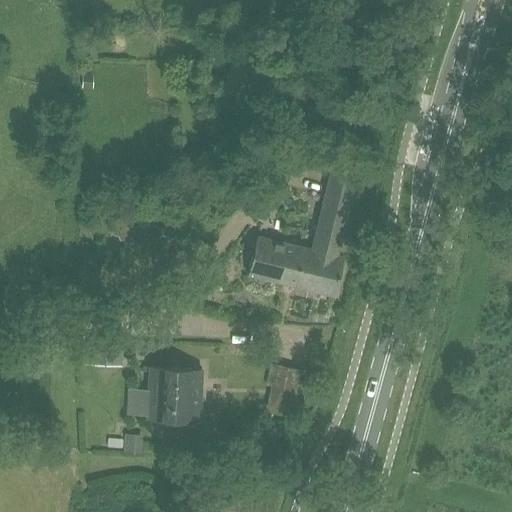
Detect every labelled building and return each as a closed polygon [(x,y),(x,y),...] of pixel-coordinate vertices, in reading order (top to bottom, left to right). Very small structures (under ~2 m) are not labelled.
[(94,75),(83,74),(82,89),(94,90),(94,75)] [(209,147),(209,158),(218,163),(227,158),(227,148),(218,143),(209,147)] [(313,250),(257,236),(248,274),(335,295),(344,258),(337,256),(357,174),(333,168),(313,250)] [(97,251),(84,250),(82,265),(95,267),(97,251)] [(82,340),(81,352),(105,353),(105,364),(105,365),(122,366),(123,340),(123,338),(82,336),(82,340)] [(274,357),(266,387),(291,394),(299,364),(274,357)] [(151,366),(149,415),(148,420),(200,422),(202,368),(151,366)] [(128,382),(128,407),(144,407),(144,382),(128,382)]
